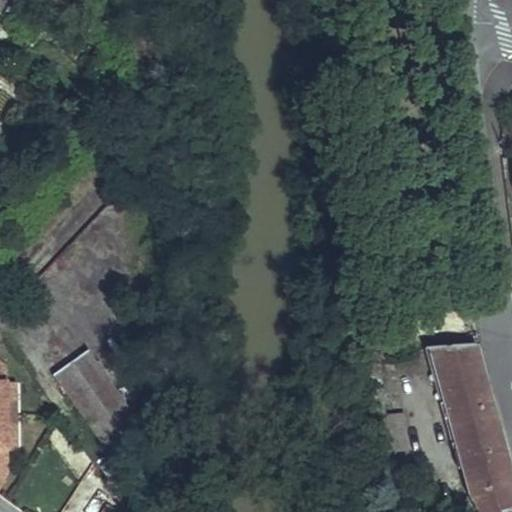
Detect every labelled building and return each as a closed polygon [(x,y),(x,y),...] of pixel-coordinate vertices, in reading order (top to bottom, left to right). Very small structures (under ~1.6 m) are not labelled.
[(113,251),(124,244),(107,217),(96,225),(113,251)] [(458,315),(449,262),(438,264),(437,253),(421,255),(423,267),(412,269),(420,321),(458,315)] [(500,431),(492,404),(491,399),(476,346),(433,350),(458,443),(471,494),(480,511),(511,511),(511,474),(508,462),(500,431)] [(87,352),(53,375),(113,458),(146,435),(87,352)] [(413,485),(406,413),(386,415),(379,354),(369,355),(384,489),(413,485)] [(384,489),(369,355),(351,356),(359,491),(384,489)] [(8,392),(0,391),(0,487),(9,474),(8,392)] [(80,511),(82,511),(92,492),(80,486),(89,469),(49,448),(22,500),(44,511),(65,511),(69,506),(80,511)]
